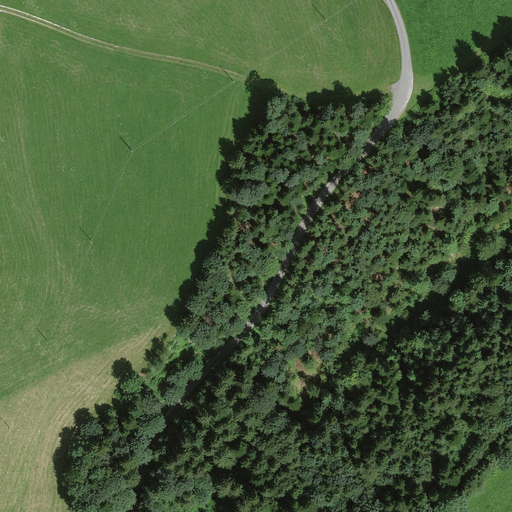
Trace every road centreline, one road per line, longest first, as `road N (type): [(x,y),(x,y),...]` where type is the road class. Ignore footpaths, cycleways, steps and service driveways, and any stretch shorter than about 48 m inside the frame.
road 1 (track): [(126,511),(187,388),(257,316),(316,207),(402,101),(407,58),(387,0)]
road 2 (track): [(0,11),(293,96),(326,101),(404,89)]
